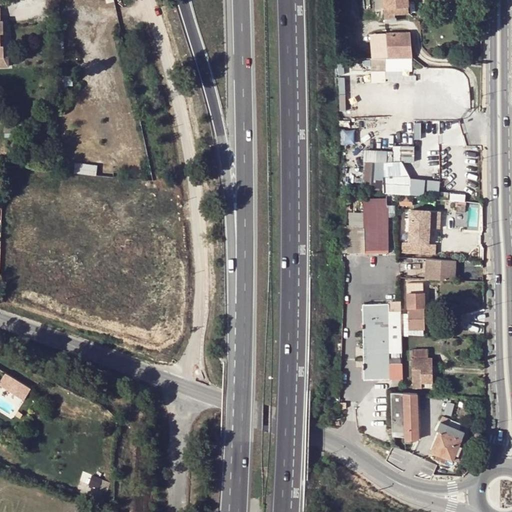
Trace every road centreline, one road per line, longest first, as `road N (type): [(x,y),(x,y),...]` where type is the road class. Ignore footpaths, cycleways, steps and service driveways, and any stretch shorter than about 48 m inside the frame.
road 1 (motorway): [(183,0),(227,176),(226,511)]
road 2 (motorway): [(286,511),(290,0)]
road 3 (motorway): [(238,0),(236,511)]
road 4 (secondary): [(493,0),(503,417),(492,469)]
road 5 (residential): [(184,390),(202,225),(148,0)]
road 6 (tertiary): [(184,390),(341,444),(403,484)]
road 7 (secondary): [(511,343),(505,106)]
road 8 (tertiary): [(0,317),(184,390)]
road 9 (residential): [(184,390),(179,511)]
